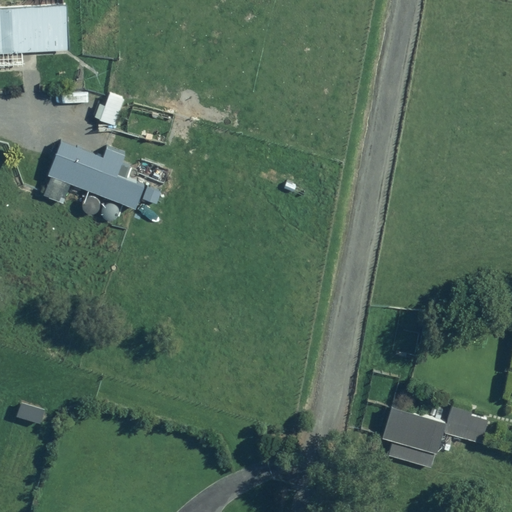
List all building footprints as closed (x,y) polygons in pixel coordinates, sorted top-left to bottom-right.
[(0,50),(70,49),(68,3),(0,5),(0,50)] [(125,98),(110,92),(106,104),(100,102),(94,118),(115,125),(125,98)] [(100,167),(59,150),(41,193),(64,202),(72,182),(136,208),(146,183),(118,172),(126,154),(108,147),(100,167)] [(45,408),(21,400),(16,415),(40,423),(45,408)] [(447,422),(391,405),(382,435),(392,439),(387,453),(430,466),(434,452),(438,453),(447,422)] [(488,418),(454,406),(446,430),(480,441),(488,418)]
